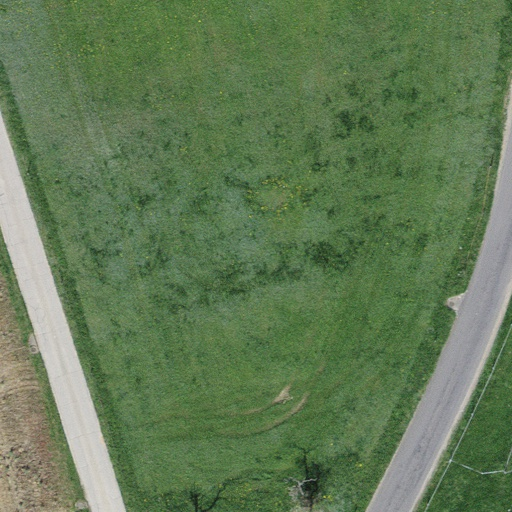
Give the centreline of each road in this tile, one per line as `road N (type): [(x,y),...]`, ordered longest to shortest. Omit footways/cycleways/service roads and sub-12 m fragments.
road 1 (unclassified): [(0,183),(102,511)]
road 2 (tertiary): [(386,511),(485,296),(511,213)]
